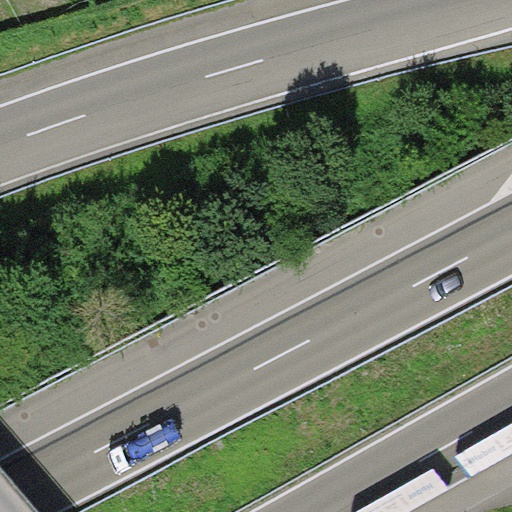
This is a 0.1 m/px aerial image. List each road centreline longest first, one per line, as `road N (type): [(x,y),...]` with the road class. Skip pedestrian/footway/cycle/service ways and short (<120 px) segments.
road 1 (motorway): [(511,233),(0,503)]
road 2 (motorway): [(474,0),(0,145)]
road 3 (motorway): [(324,511),(511,407)]
